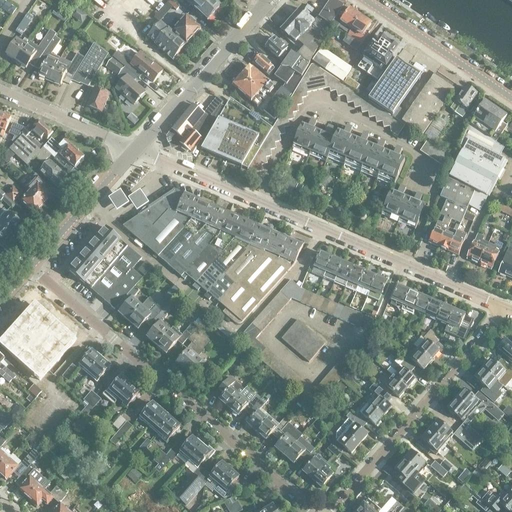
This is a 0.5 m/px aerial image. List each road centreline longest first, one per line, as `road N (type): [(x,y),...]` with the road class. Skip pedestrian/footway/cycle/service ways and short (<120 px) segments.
road 1 (residential): [(502,305),(135,149)]
road 2 (residential): [(100,322),(311,511)]
road 3 (residential): [(329,511),(487,335),(502,305)]
road 4 (tertiary): [(135,149),(271,0)]
road 5 (tertiary): [(511,99),(364,0)]
road 6 (tertiary): [(35,265),(135,149)]
road 7 (residential): [(135,149),(0,91)]
